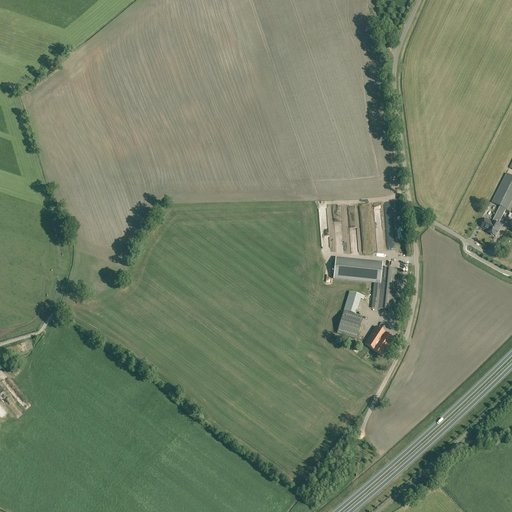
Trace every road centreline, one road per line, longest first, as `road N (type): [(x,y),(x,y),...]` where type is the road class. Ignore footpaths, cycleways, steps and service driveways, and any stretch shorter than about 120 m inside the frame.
road 1 (trunk): [(511,351),(333,511)]
road 2 (unclassified): [(411,216),(393,69),(419,0)]
road 3 (unclassified): [(363,427),(410,319),(411,216)]
road 4 (trunk): [(350,511),(511,364)]
